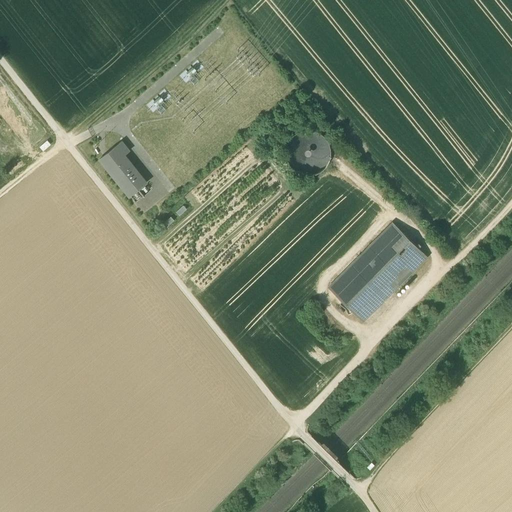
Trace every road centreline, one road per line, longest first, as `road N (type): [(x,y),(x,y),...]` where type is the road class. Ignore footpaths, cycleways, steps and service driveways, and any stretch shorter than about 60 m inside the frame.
road 1 (track): [(296,428),(0,60)]
road 2 (track): [(221,0),(0,195)]
road 3 (track): [(357,489),(511,328)]
